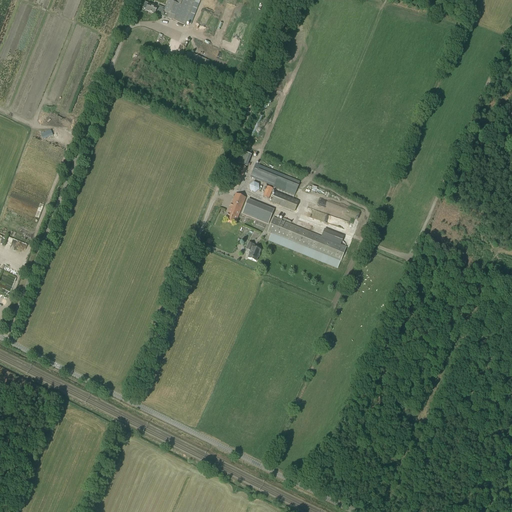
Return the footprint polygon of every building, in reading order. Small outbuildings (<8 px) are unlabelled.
[(145,2),(142,8),(146,9),(145,11),(155,15),(155,14),(162,16),(167,18),(167,19),(186,26),(189,16),(195,0),(167,0),(165,8),(158,5),(157,7),(149,3),(148,4),(145,2)] [(203,69),(206,59),(193,54),(189,64),(203,69)] [(42,139),(53,135),(50,130),(40,134),(42,139)] [(242,152),(238,163),(247,167),(251,155),(242,152)] [(256,164),(250,177),(273,187),(273,189),(267,186),(263,196),(269,199),(273,190),(293,198),(300,182),(282,174),(260,165),(256,164)] [(239,187),(247,168),(240,165),(232,184),(239,187)] [(255,193),(259,190),(259,184),(253,182),(249,185),(250,191),(255,193)] [(294,212),(299,201),(275,192),(271,202),(294,212)] [(237,221),(246,198),(235,194),(228,211),(229,212),(225,220),(235,224),(236,220),(237,221)] [(322,198),(319,205),(332,210),(335,203),(322,198)] [(273,210),(248,199),(242,214),(267,224),(273,210)] [(274,218),(268,232),(272,234),(269,241),(338,269),(340,262),(346,248),(339,244),(321,237),(320,237),(274,218)] [(257,262),(261,250),(255,248),(256,246),(254,245),(249,243),(246,250),(251,252),(251,254),(250,254),(248,258),(257,262)]
